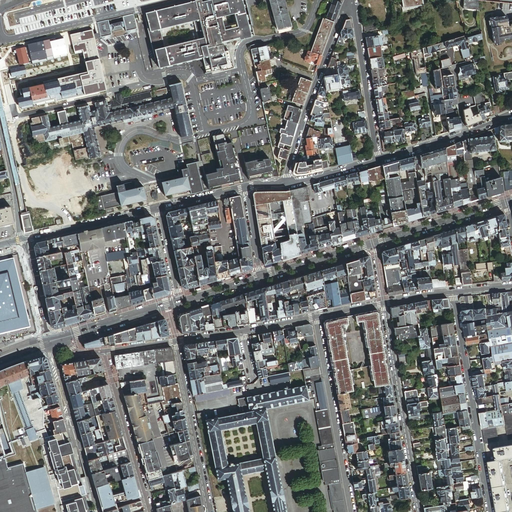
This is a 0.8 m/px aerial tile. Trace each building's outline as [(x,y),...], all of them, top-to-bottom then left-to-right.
[(223,49),(222,45),(221,45),(220,43),(237,39),(240,38),(240,37),(247,35),(248,35),(247,29),(249,28),(241,0),(214,0),(201,3),(201,0),(189,3),(144,14),(149,35),(154,59),(161,57),(164,67),(188,62),(188,63),(195,61),(194,60),(202,58),(202,59),(206,74),(221,70),(227,69),(223,53),(222,49),(223,49)] [(269,0),(277,29),(277,31),(291,28),(290,24),(283,0),(269,0)] [(327,16),(334,19),(340,3),(334,0),(332,5),(331,4),(327,16)] [(402,0),(403,8),(409,8),(409,9),(418,8),(417,6),(422,6),(421,0),(402,0)] [(478,1),(469,0),(463,0),(463,10),(479,11),(478,1)] [(137,29),(133,14),(122,17),(123,22),(109,25),(108,20),(97,23),(100,38),(101,38),(102,39),(103,40),(110,38),(110,37),(110,35),(111,35),(110,30),(112,30),(113,31),(122,29),(122,27),(124,27),(125,32),(127,31),(127,33),(129,34),(135,32),(136,31),(135,29),(137,29)] [(489,21),(490,25),(493,36),(492,36),(494,45),(496,44),(500,43),(502,43),(502,41),(510,39),(511,41),(511,40),(511,17),(506,19),(506,17),(497,19),(497,17),(489,19),(489,21)] [(321,56),(333,22),(322,18),(310,51),(310,52),(321,56)] [(345,20),(340,33),(341,36),(341,39),(352,37),(350,20),(345,20)] [(277,31),(277,29),(274,30),(276,35),(294,31),(292,23),(290,24),(291,28),(277,31)] [(237,41),(248,39),(251,38),(249,28),(247,29),(248,35),(247,35),(240,37),(240,38),(237,39),(237,41)] [(92,30),(70,35),(72,45),(69,45),(71,55),(82,53),(85,64),(88,63),(89,68),(86,69),(87,72),(87,74),(68,78),(67,77),(57,79),(58,81),(43,84),(25,88),(25,90),(20,92),(21,98),(19,98),(21,110),(26,109),(26,106),(41,103),(42,105),(48,104),(47,101),(61,98),(62,100),(74,98),(73,95),(79,94),(80,96),(84,95),(84,93),(91,91),(92,94),(99,92),(98,89),(105,88),(94,39),(98,39),(96,34),(93,34),(92,30)] [(481,32),(466,36),(467,44),(468,44),(469,44),(472,43),(472,42),(482,39),(481,32)] [(164,67),(161,57),(154,59),(149,35),(148,35),(153,59),(151,59),(153,71),(188,63),(188,62),(164,67)] [(467,44),(466,36),(444,42),(446,49),(458,45),(460,46),(461,49),(468,48),(467,44)] [(378,37),(366,38),(367,48),(379,47),(380,47),(379,41),(378,37)] [(25,47),(15,50),(19,65),(31,62),(32,64),(68,56),(64,39),(57,40),(50,42),(49,40),(46,41),(47,46),(44,46),(43,41),(37,43),(37,45),(33,46),(32,44),(27,45),(28,47),(25,48),(25,47)] [(446,49),(444,42),(438,44),(439,51),(446,49)] [(439,51),(438,44),(426,48),(427,54),(431,53),(439,51)] [(265,45),(255,46),(256,50),(257,50),(260,62),(268,60),(265,45)] [(379,47),(367,48),(369,59),(381,57),(380,50),(379,47)] [(466,62),(470,61),(468,48),(461,49),(460,50),(462,58),(465,58),(466,62)] [(423,55),(422,49),(411,52),(412,59),(414,59),(416,74),(422,73),(422,68),(419,68),(418,58),(423,57),(423,55)] [(335,57),(334,50),(328,68),(337,66),(336,62),(335,57)] [(232,69),(228,51),(223,53),(227,69),(221,70),(221,72),(232,69)] [(318,64),(321,56),(310,52),(308,51),(306,55),(304,61),(309,62),(310,60),(314,61),(314,62),(318,64)] [(345,56),(345,53),(343,51),(340,52),(339,53),(339,56),(335,57),(336,62),(339,62),(347,61),(346,56),(345,56)] [(381,61),(381,57),(369,59),(370,70),(383,68),(382,60),(381,61)] [(451,66),(449,59),(440,61),(441,69),(451,66)] [(254,63),(256,72),(265,70),(266,75),(271,74),(270,69),(268,60),(260,62),(254,63)] [(457,74),(457,76),(462,75),(462,77),(463,77),(468,76),(475,74),(475,73),(472,64),(458,68),(459,69),(459,71),(459,72),(458,73),(457,74)] [(339,66),(337,66),(338,76),(338,77),(347,76),(346,65),(339,66)] [(24,66),(10,69),(11,77),(26,74),(24,66)] [(384,73),(383,68),(370,70),(372,80),(383,78),(385,78),(384,76),(383,76),(382,73),(384,73)] [(266,75),(265,70),(256,72),(257,80),(258,85),(262,85),(261,82),(266,81),(264,75),(266,75)] [(448,87),(454,86),(452,75),(451,74),(450,73),(449,72),(449,71),(442,73),(442,76),(444,87),(448,87)] [(439,77),(439,73),(433,75),(435,89),(437,88),(441,88),(439,77)] [(494,85),(494,86),(495,91),(496,92),(500,91),(501,90),(501,89),(507,88),(506,83),(507,82),(507,80),(506,79),(504,79),(503,75),(493,77),(493,81),(494,85)] [(340,87),(338,77),(338,76),(332,77),(324,78),(325,88),(325,90),(331,90),(335,89),(340,88),(340,87)] [(349,86),(347,76),(338,77),(340,87),(343,87),(349,86)] [(307,93),(312,81),(300,77),(297,84),(295,89),(307,93)] [(384,86),(383,78),(372,80),(373,87),(380,86),(384,86)] [(180,84),(169,87),(171,96),(174,108),(175,114),(177,122),(180,137),(192,135),(182,93),(180,84)] [(381,92),(380,86),(373,87),(375,100),(382,99),(381,92)] [(443,100),(456,98),(454,86),(448,87),(449,94),(448,94),(448,95),(442,96),(443,100)] [(325,94),(326,94),(326,93),(325,90),(325,88),(323,88),(320,87),(318,94),(325,96),(325,94)] [(111,104),(107,105),(109,113),(169,99),(168,97),(169,97),(167,88),(122,99),(122,98),(121,98),(116,99),(116,101),(110,102),(111,104)] [(307,94),(307,93),(295,89),(293,96),(291,101),(291,102),(303,105),(307,94)] [(414,96),(413,90),(401,92),(402,100),(406,99),(407,98),(414,96)] [(359,91),(347,93),(343,94),(343,96),(344,101),(360,98),(359,91)] [(271,100),(270,93),(261,95),(262,102),(271,100)] [(484,104),(482,93),(472,94),(475,106),(477,105),(477,106),(478,105),(483,104),(484,104)] [(324,103),(327,103),(327,99),(324,98),(325,96),(318,94),(316,100),(324,103)] [(89,111),(93,128),(97,127),(99,126),(123,120),(131,119),(131,118),(143,116),(151,114),(174,108),(171,96),(169,97),(168,97),(169,99),(109,113),(107,105),(106,101),(95,103),(96,110),(93,111),(89,111)] [(382,99),(375,100),(377,113),(384,112),(384,108),(385,108),(385,107),(385,105),(384,104),(383,104),(382,99)] [(324,103),(316,100),(314,105),(323,108),(323,107),(324,103)] [(444,110),(444,106),(443,100),(431,102),(430,102),(431,106),(433,105),(434,114),(445,113),(444,110)] [(408,104),(409,112),(420,109),(418,102),(413,103),(408,104)] [(498,104),(497,105),(498,114),(507,110),(504,103),(499,105),(498,104)] [(93,128),(89,111),(88,105),(77,108),(78,110),(80,120),(83,133),(86,148),(89,159),(100,157),(99,152),(95,133),(93,128)] [(323,108),(314,105),(310,115),(312,116),(322,114),(322,112),(323,108)] [(478,111),(479,115),(480,115),(483,114),(489,113),(490,112),(489,107),(485,107),(485,105),(484,105),(482,105),(482,106),(482,107),(482,108),(478,109),(478,111)] [(287,106),(283,120),(286,120),(297,124),(301,110),(287,106)] [(469,108),(463,110),(464,121),(466,126),(481,121),(479,115),(478,111),(471,113),(469,108)] [(68,112),(71,122),(80,120),(78,110),(68,112)] [(56,113),(59,125),(68,123),(65,113),(65,111),(56,113)] [(385,112),(384,112),(377,113),(378,122),(388,120),(387,115),(387,112),(385,112)] [(131,119),(123,120),(123,123),(125,123),(151,117),(152,116),(151,114),(143,116),(144,118),(143,117),(142,119),(133,121),(131,120),(131,121),(131,119),(131,118),(131,119)] [(322,118),(323,114),(322,114),(312,116),(311,121),(316,122),(321,123),(322,122),(322,118)] [(83,133),(80,120),(71,122),(68,123),(59,125),(50,127),(47,115),(40,117),(45,141),(58,138),(62,138),(67,136),(83,133)] [(45,141),(40,117),(31,119),(32,123),(30,123),(34,140),(36,139),(37,144),(45,141)] [(420,128),(430,126),(429,117),(425,118),(425,120),(424,120),(423,119),(422,119),(421,120),(419,121),(420,128)] [(448,132),(460,128),(459,117),(453,118),(453,119),(448,120),(446,120),(447,126),(448,132)] [(280,131),(279,133),(281,133),(293,137),(297,124),(286,120),(283,130),(280,129),(280,131)] [(389,123),(388,120),(378,122),(380,130),(383,129),(390,128),(389,127),(389,123)] [(367,131),(366,121),(359,122),(353,123),(352,123),(352,124),(354,133),(367,131)] [(415,130),(414,123),(412,124),(412,123),(411,123),(410,123),(409,123),(409,124),(408,124),(407,122),(403,123),(404,126),(404,130),(404,132),(415,130)] [(511,124),(506,125),(505,125),(498,127),(498,133),(497,134),(498,142),(500,143),(504,142),(505,141),(511,140),(511,124)] [(313,129),(309,128),(306,139),(311,138),(317,137),(319,137),(321,132),(313,130),(313,129)] [(391,128),(383,130),(384,132),(383,133),(381,133),(381,137),(383,137),(384,137),(384,134),(385,132),(392,131),(391,128)] [(392,131),(394,142),(398,141),(398,142),(404,141),(403,134),(402,130),(399,130),(397,131),(392,131)] [(394,142),(392,131),(385,132),(384,134),(384,137),(383,137),(384,143),(394,142)] [(69,144),(71,144),(73,151),(86,148),(83,133),(67,136),(69,144)] [(290,146),(293,137),(281,133),(280,137),(280,138),(277,148),(282,149),(289,151),(289,150),(283,149),(284,145),(290,146)] [(226,144),(224,134),(197,140),(198,148),(199,148),(202,161),(208,190),(230,185),(229,181),(236,179),(237,184),(242,182),(234,147),(232,148),(230,143),(226,144)] [(479,135),(467,140),(469,149),(469,154),(470,154),(495,150),(493,135),(486,135),(486,136),(480,137),(479,135)] [(332,147),(331,138),(327,138),(326,138),(325,138),(324,138),(324,139),(320,140),(321,149),(332,147)] [(463,151),(462,142),(454,145),(455,155),(463,154),(463,151)] [(455,155),(454,145),(444,148),(445,156),(455,155)] [(352,161),(351,153),(350,147),(335,149),(338,165),(352,161)] [(73,151),(75,161),(85,158),(85,160),(89,159),(86,148),(73,151)] [(445,156),(444,148),(428,154),(420,156),(419,156),(422,169),(446,161),(445,156)] [(286,160),(289,151),(282,149),(281,151),(280,151),(278,157),(278,158),(278,159),(278,160),(280,160),(282,160),(282,159),(286,160)] [(465,151),(463,151),(463,154),(464,161),(471,161),(470,154),(469,154),(469,149),(466,150),(465,151)] [(422,169),(419,156),(413,157),(414,165),(418,164),(418,166),(418,167),(418,168),(418,169),(414,169),(415,176),(418,176),(420,176),(422,175),(422,169)] [(414,165),(413,157),(406,159),(403,160),(397,161),(399,170),(399,171),(406,169),(407,169),(414,167),(414,165)] [(268,158),(246,162),(249,181),(254,180),(253,178),(257,177),(258,179),(260,178),(279,177),(276,164),(268,158)] [(305,174),(322,170),(321,162),(320,159),(317,160),(312,161),(313,164),(305,165),(305,162),(295,163),(293,172),(293,173),(293,174),(294,175),(295,175),(305,174)] [(208,190),(202,161),(186,165),(187,168),(178,170),(179,175),(182,174),(183,177),(187,176),(190,190),(191,194),(208,190)] [(399,170),(397,161),(382,165),(382,166),(383,173),(399,170)] [(459,186),(457,171),(456,161),(446,162),(448,173),(448,179),(450,191),(450,192),(458,190),(460,190),(460,189),(459,186)] [(466,173),(474,171),(473,169),(472,169),(471,161),(464,161),(465,169),(466,172),(466,173)] [(499,175),(498,164),(482,168),(482,170),(483,177),(484,181),(493,179),(492,176),(499,175)] [(383,173),(382,166),(367,170),(369,181),(369,182),(385,179),(383,173)] [(416,181),(415,176),(414,169),(414,168),(414,167),(407,169),(409,181),(401,183),(402,192),(417,189),(417,186),(416,181)] [(369,181),(367,170),(359,172),(360,180),(360,182),(369,181)] [(401,183),(400,176),(399,171),(399,170),(383,173),(385,179),(386,187),(387,194),(402,192),(401,183)] [(480,177),(483,177),(482,170),(474,171),(475,178),(477,178),(480,177)] [(511,189),(511,170),(503,172),(504,191),(511,189)] [(474,171),(466,173),(466,174),(467,182),(467,185),(470,184),(475,184),(475,182),(475,178),(474,171)] [(360,180),(359,172),(345,176),(346,183),(354,181),(360,180)] [(190,190),(187,176),(183,177),(179,178),(174,179),(163,182),(161,182),(164,196),(190,190)] [(346,183),(345,176),(333,179),(333,180),(334,188),(346,185),(346,183)] [(451,194),(450,192),(450,191),(448,179),(443,180),(443,177),(432,178),(432,183),(433,190),(437,212),(442,211),(452,207),(451,194)] [(483,198),(486,197),(484,181),(483,177),(480,177),(481,188),(478,189),(476,189),(478,200),(483,198)] [(492,195),(501,192),(500,178),(493,179),(484,181),(486,197),(492,195)] [(334,188),(333,180),(314,185),(316,194),(322,192),(322,191),(334,188)] [(133,189),(132,182),(116,186),(117,192),(133,189)] [(427,215),(428,215),(427,206),(425,206),(423,192),(421,192),(421,191),(425,190),(424,185),(417,186),(417,189),(420,203),(422,217),(427,215)] [(146,200),(143,186),(133,189),(117,192),(121,206),(146,200)] [(306,187),(289,191),(296,227),(313,224),(306,187)] [(384,195),(387,194),(386,187),(378,188),(377,190),(378,196),(381,196),(384,195)] [(470,189),(468,190),(470,202),(474,201),(478,200),(476,189),(476,188),(476,187),(470,189)] [(463,189),(460,189),(460,190),(460,193),(460,195),(462,205),(466,203),(470,202),(468,190),(468,188),(463,189)] [(417,189),(402,192),(404,201),(410,200),(412,209),(413,219),(415,219),(416,219),(415,208),(416,208),(416,204),(420,203),(417,189)] [(426,192),(428,202),(430,202),(430,205),(429,205),(430,214),(435,213),(437,212),(433,190),(430,191),(426,192)] [(291,200),(289,191),(287,192),(271,192),(273,203),(278,202),(283,201),(291,200)] [(106,211),(107,214),(115,212),(113,207),(121,206),(117,192),(101,196),(104,210),(106,209),(106,211)] [(253,196),(255,206),(268,203),(267,192),(256,193),(254,193),(253,196)] [(404,201),(402,192),(387,194),(388,200),(390,209),(391,214),(391,217),(393,226),(399,224),(407,221),(405,210),(404,201)] [(458,206),(462,205),(460,195),(457,196),(456,195),(457,194),(457,192),(453,193),(453,194),(451,194),(452,207),(458,206)] [(0,203),(11,201),(11,194),(0,195),(0,203)] [(104,210),(101,196),(96,197),(99,211),(104,210)] [(240,196),(229,198),(230,204),(230,208),(232,219),(244,218),(240,196)] [(300,254),(296,227),(291,200),(283,201),(283,205),(285,213),(287,229),(289,240),(279,243),(280,248),(281,251),(280,251),(282,260),(287,258),(300,254)] [(218,212),(217,201),(204,204),(206,214),(218,212)] [(262,248),(275,244),(273,231),(273,230),(271,220),(270,215),(268,203),(255,206),(262,248)] [(0,209),(0,226),(14,223),(10,207),(0,209)] [(189,215),(187,208),(177,210),(179,219),(184,217),(184,216),(186,215),(189,215)] [(410,209),(405,210),(407,221),(413,219),(412,209),(410,209)] [(30,214),(33,231),(57,225),(56,221),(38,225),(36,225),(35,222),(37,222),(35,210),(32,211),(27,212),(27,215),(30,214)] [(179,219),(177,210),(168,212),(166,215),(168,226),(177,224),(176,219),(179,219)] [(373,232),(376,231),(374,220),(374,218),(368,219),(368,217),(369,217),(369,214),(368,211),(367,211),(366,211),(365,212),(366,218),(369,233),(373,232)] [(380,230),(382,229),(381,220),(379,211),(377,211),(377,212),(377,218),(378,219),(374,220),(376,231),(380,230)] [(278,219),(273,230),(273,231),(276,231),(286,220),(285,213),(274,215),(271,215),(270,215),(271,220),(278,219)] [(25,215),(21,216),(25,233),(28,232),(29,231),(33,231),(30,214),(27,215),(25,215)] [(328,223),(326,214),(312,218),(313,224),(315,236),(330,232),(328,223)] [(500,216),(496,217),(498,226),(500,226),(500,228),(501,229),(507,228),(504,214),(500,216)] [(150,216),(139,219),(140,222),(140,224),(145,223),(145,225),(145,227),(155,225),(154,219),(150,216)] [(387,228),(393,226),(391,217),(389,218),(386,218),(385,217),(384,218),(383,218),(384,219),(381,220),(382,229),(387,228)] [(498,226),(496,217),(492,218),(487,220),(488,225),(486,226),(488,235),(493,233),(494,234),(498,234),(498,233),(498,231),(498,230),(498,228),(498,226)] [(238,235),(238,241),(247,240),(244,218),(232,219),(233,222),(235,236),(238,235)] [(362,235),(369,233),(366,218),(362,219),(363,226),(360,227),(360,228),(359,228),(357,220),(352,221),(353,222),(355,237),(362,235)] [(488,225),(487,220),(479,222),(473,224),(475,230),(477,229),(480,237),(480,238),(488,236),(488,235),(486,226),(488,225)] [(132,223),(132,221),(124,222),(126,233),(130,232),(131,233),(130,234),(131,237),(134,237),(134,232),(132,223)] [(207,223),(208,230),(221,228),(220,221),(209,223),(208,223),(207,223)] [(126,233),(124,222),(101,228),(104,241),(126,236),(125,233),(126,233)] [(141,231),(141,228),(140,226),(140,224),(140,222),(139,222),(135,223),(132,223),(134,232),(136,232),(141,231)] [(337,243),(342,241),(340,228),(335,229),(333,222),(328,223),(330,232),(332,244),(337,243)] [(347,240),(355,237),(353,222),(348,223),(347,223),(348,231),(346,232),(345,224),(344,224),(339,225),(340,228),(342,241),(347,240)] [(183,236),(180,224),(177,224),(168,226),(171,239),(183,236)] [(315,236),(313,224),(309,225),(309,226),(310,233),(311,233),(312,236),(309,236),(310,243),(309,244),(310,251),(313,250),(318,248),(315,236)] [(475,230),(473,224),(469,225),(465,227),(466,241),(469,242),(474,240),(475,239),(480,237),(477,229),(475,230)] [(157,233),(155,225),(145,227),(146,230),(147,235),(157,233)] [(303,227),(303,226),(296,227),(300,254),(306,252),(307,252),(306,245),(304,237),(302,238),(301,235),(302,235),(301,228),(303,227)] [(466,241),(465,227),(460,228),(455,230),(457,243),(459,242),(461,242),(461,236),(460,235),(462,235),(463,236),(463,242),(465,241),(466,241)] [(101,228),(77,233),(79,244),(80,249),(81,251),(88,250),(99,248),(98,247),(104,246),(104,241),(101,228)] [(508,237),(507,228),(501,229),(500,229),(500,230),(501,233),(498,233),(498,234),(499,238),(508,237)] [(275,244),(279,243),(289,240),(287,229),(276,231),(273,231),(275,244)] [(204,242),(210,241),(208,230),(198,232),(199,236),(196,236),(195,236),(194,236),(192,236),(190,236),(189,237),(191,247),(197,245),(197,244),(204,242)] [(325,246),(332,244),(330,232),(315,236),(318,248),(325,246)] [(447,239),(446,232),(442,233),(439,235),(441,248),(446,246),(448,246),(447,239)] [(77,233),(61,237),(63,245),(63,248),(79,244),(77,233)] [(160,246),(157,233),(147,235),(149,245),(149,248),(160,246)] [(185,235),(183,236),(171,239),(174,251),(183,249),(182,245),(184,245),(183,241),(181,241),(181,240),(185,239),(185,235)] [(441,248),(439,235),(435,236),(432,237),(433,246),(438,245),(438,248),(439,248),(441,248)] [(63,245),(61,237),(52,239),(53,244),(54,249),(59,248),(59,246),(63,245)] [(433,246),(432,237),(428,238),(425,239),(426,248),(427,253),(428,259),(428,260),(435,259),(435,257),(430,258),(430,253),(430,251),(434,250),(433,246)] [(510,247),(508,237),(499,238),(500,248),(502,248),(504,247),(510,247)] [(451,244),(450,239),(447,239),(448,246),(448,249),(447,249),(446,246),(441,248),(441,249),(441,250),(442,250),(442,251),(451,250),(451,244)] [(37,257),(46,255),(46,252),(44,251),(44,250),(49,249),(48,245),(47,240),(37,243),(35,247),(37,257)] [(236,241),(237,248),(239,247),(248,246),(247,240),(238,241),(236,241)] [(418,250),(417,241),(413,242),(410,243),(412,256),(413,259),(416,259),(416,256),(417,256),(419,255),(418,250)] [(459,264),(458,250),(457,247),(457,243),(451,244),(451,250),(452,250),(452,252),(452,256),(453,263),(453,265),(459,264)] [(281,260),(282,260),(280,251),(281,251),(280,248),(276,249),(275,244),(262,248),(262,253),(268,252),(270,251),(271,254),(273,263),(278,261),(281,260)] [(163,260),(160,246),(149,248),(148,248),(144,249),(145,254),(149,254),(154,253),(154,255),(153,255),(153,257),(150,257),(146,258),(146,260),(147,264),(150,263),(152,263),(163,260)] [(251,259),(248,246),(239,247),(240,250),(241,257),(244,257),(245,260),(251,259)] [(177,268),(195,264),(193,257),(191,258),(189,258),(189,260),(186,260),(185,260),(186,259),(187,259),(187,258),(186,257),(185,256),(184,255),(185,254),(187,254),(188,254),(192,253),(192,250),(191,247),(188,247),(183,249),(174,251),(177,268)] [(138,261),(137,251),(129,253),(128,248),(126,248),(126,250),(127,258),(128,264),(139,262),(138,261)] [(144,249),(144,248),(136,249),(137,251),(138,261),(141,261),(146,260),(146,258),(145,254),(144,249)] [(398,260),(396,248),(388,250),(383,252),(381,254),(383,267),(399,264),(398,262),(398,260)] [(472,284),(467,249),(458,250),(459,264),(460,266),(461,275),(461,278),(462,285),(472,284)] [(19,255),(21,255),(20,250),(15,251),(15,252),(0,256),(0,340),(31,333),(37,331),(28,295),(19,255)] [(124,259),(127,258),(126,250),(106,254),(107,261),(124,259)] [(216,280),(213,261),(212,257),(211,250),(206,251),(205,252),(208,269),(207,268),(207,267),(203,267),(203,268),(202,269),(202,270),(199,255),(198,255),(193,256),(193,257),(195,264),(196,269),(196,270),(196,273),(196,274),(198,285),(207,282),(216,280)] [(75,253),(74,251),(64,253),(65,256),(67,264),(72,263),(70,254),(75,253)] [(63,257),(61,252),(49,254),(46,255),(37,257),(40,270),(52,267),(50,260),(63,257)] [(268,252),(262,253),(264,265),(269,264),(273,263),(271,254),(268,255),(268,252)] [(443,264),(453,263),(452,256),(449,256),(449,254),(445,255),(445,253),(441,254),(443,264)] [(366,257),(364,258),(367,276),(372,276),(369,257),(368,256),(366,257)] [(239,257),(238,257),(238,258),(241,272),(246,271),(250,269),(252,267),(251,259),(245,260),(244,257),(241,257),(241,258),(240,258),(240,257),(239,257)] [(241,272),(238,258),(229,260),(228,259),(226,260),(228,276),(235,274),(241,272)] [(367,276),(364,258),(360,259),(358,259),(359,267),(362,267),(364,266),(365,274),(366,277),(367,276)] [(359,267),(358,259),(349,262),(345,264),(346,271),(352,269),(359,267)] [(166,275),(163,260),(152,263),(155,277),(166,275)] [(223,278),(228,276),(226,260),(223,260),(221,260),(222,264),(221,266),(220,266),(218,265),(218,261),(213,261),(216,280),(223,278)] [(139,262),(128,264),(130,274),(131,277),(130,278),(132,288),(131,292),(137,291),(135,276),(136,276),(135,276),(137,275),(136,270),(140,270),(139,262)] [(507,268),(504,269),(505,274),(501,274),(501,276),(501,279),(501,281),(511,280),(511,262),(507,264),(507,268)] [(69,273),(67,264),(61,265),(61,268),(62,270),(63,275),(63,279),(70,278),(69,276),(69,273)] [(185,289),(198,285),(196,274),(190,276),(190,274),(190,273),(189,272),(188,271),(196,269),(195,264),(177,268),(181,287),(185,289)] [(346,271),(345,264),(338,266),(334,267),(336,277),(342,275),(346,274),(346,271)] [(402,283),(401,280),(400,271),(399,267),(399,264),(383,267),(387,288),(402,285),(402,283)] [(54,267),(52,267),(40,270),(42,283),(57,280),(56,276),(54,268),(54,267)] [(336,277),(334,267),(327,269),(321,271),(322,281),(327,280),(329,279),(330,280),(332,280),(333,278),(336,277)] [(361,275),(359,267),(352,269),(353,274),(356,274),(356,276),(360,280),(362,293),(363,300),(364,300),(361,279),(361,278),(361,275)] [(352,269),(346,271),(346,274),(348,283),(348,288),(349,290),(349,293),(350,303),(363,301),(363,300),(362,293),(361,293),(358,293),(353,275),(353,274),(352,269)] [(322,281),(321,271),(315,272),(306,275),(302,277),(305,291),(313,288),(323,285),(322,281)] [(150,278),(149,274),(143,275),(141,275),(142,285),(145,285),(150,284),(150,282),(150,278)] [(355,274),(353,275),(358,293),(361,293),(359,281),(356,276),(355,274)] [(126,278),(125,275),(110,278),(111,283),(112,285),(126,282),(126,278)] [(140,303),(145,301),(143,290),(142,285),(141,275),(137,276),(137,275),(135,276),(136,276),(135,276),(137,291),(131,292),(128,292),(129,295),(131,306),(136,304),(138,303),(140,303)] [(154,286),(151,287),(153,299),(161,296),(168,294),(169,290),(166,275),(155,277),(156,283),(155,284),(156,285),(155,286),(154,285),(154,286)] [(372,276),(367,276),(366,277),(364,277),(364,282),(362,282),(365,300),(376,298),(372,276)] [(305,291),(302,277),(294,279),(296,289),(297,291),(298,290),(300,290),(299,288),(301,287),(302,293),(305,292),(305,291)] [(430,277),(427,277),(418,278),(416,279),(416,281),(418,290),(431,288),(430,277)] [(70,280),(70,278),(63,279),(57,280),(42,283),(45,297),(58,294),(57,291),(56,283),(58,282),(59,285),(61,286),(71,284),(70,280)] [(73,291),(73,292),(79,290),(77,279),(77,278),(70,280),(71,284),(72,287),(73,291)] [(296,289),(294,279),(293,279),(290,280),(288,281),(289,291),(295,289),(296,289)] [(433,288),(446,287),(445,282),(445,279),(438,280),(432,280),(433,288)] [(289,291),(288,281),(283,282),(280,283),(282,293),(285,292),(289,291)] [(408,283),(410,291),(418,290),(416,281),(413,282),(411,282),(408,283)] [(113,295),(114,298),(129,295),(128,292),(126,282),(112,285),(113,295)] [(111,283),(104,284),(106,297),(113,295),(112,285),(111,283)] [(326,308),(340,305),(339,295),(338,292),(337,283),(333,284),(328,285),(323,286),(326,308)] [(153,299),(151,287),(150,284),(145,285),(146,289),(143,290),(145,301),(150,300),(153,299)] [(91,300),(103,297),(100,285),(88,287),(91,300)] [(275,293),(274,285),(272,286),(268,287),(264,288),(265,296),(270,295),(272,294),(273,294),(275,293)] [(308,312),(326,308),(323,286),(323,285),(313,288),(313,292),(305,294),(307,301),(308,312)] [(402,285),(387,288),(388,296),(404,293),(402,285)] [(91,300),(88,287),(88,286),(86,287),(81,288),(85,305),(92,304),(91,300)] [(265,296),(264,288),(254,291),(244,294),(245,301),(251,300),(258,298),(261,321),(269,320),(268,313),(267,309),(266,304),(265,296)] [(75,305),(76,308),(83,306),(80,290),(79,290),(73,292),(74,295),(75,301),(75,305)] [(63,293),(58,294),(45,297),(48,310),(58,308),(58,306),(60,306),(58,299),(64,298),(63,293)] [(340,305),(350,303),(349,293),(339,295),(340,305)] [(501,294),(503,306),(503,307),(504,307),(506,306),(506,309),(504,309),(503,310),(503,313),(508,313),(511,312),(510,306),(509,301),(508,293),(501,294)] [(245,301),(244,294),(238,296),(224,300),(220,302),(222,314),(225,313),(224,309),(227,308),(230,307),(242,303),(242,304),(240,305),(240,307),(240,308),(246,307),(245,301)] [(500,307),(503,306),(501,294),(493,294),(494,304),(499,304),(498,307),(500,307)] [(113,295),(106,297),(109,312),(113,311),(116,310),(114,298),(113,295)] [(124,308),(131,306),(129,295),(114,298),(116,310),(124,308)] [(100,315),(106,313),(103,297),(91,300),(92,304),(95,317),(100,315)] [(473,305),(472,297),(465,297),(466,302),(461,303),(461,306),(473,305)] [(258,298),(251,300),(254,323),(261,321),(258,298)] [(293,315),(300,313),(299,303),(298,298),(291,300),(291,302),(291,304),(293,315)] [(448,299),(431,301),(432,310),(433,310),(437,309),(449,308),(448,299)] [(251,300),(245,301),(246,307),(246,310),(249,323),(254,323),(251,300)] [(279,318),(285,316),(283,301),(283,300),(277,300),(278,302),(278,307),(279,310),(277,310),(276,310),(277,318),(279,318)] [(285,316),(293,315),(291,304),(286,305),(286,303),(287,303),(287,301),(283,301),(285,316)] [(300,313),(308,312),(307,301),(303,302),(299,303),(300,313)] [(415,310),(427,307),(426,301),(414,304),(415,310)] [(222,314),(220,302),(215,303),(210,304),(212,314),(212,316),(222,314)] [(95,317),(92,304),(85,305),(86,309),(84,310),(83,306),(76,308),(79,321),(88,319),(95,317)] [(416,320),(415,310),(414,304),(402,306),(403,313),(403,315),(405,326),(414,324),(417,324),(416,320)] [(72,323),(79,321),(76,308),(75,305),(72,305),(73,308),(67,310),(66,307),(61,308),(62,309),(63,314),(65,326),(72,323)] [(403,313),(402,306),(390,308),(392,317),(398,316),(400,316),(400,313),(403,313)] [(200,331),(204,330),(203,323),(203,318),(202,316),(201,307),(195,309),(189,311),(189,314),(191,326),(194,325),(194,322),(195,320),(198,319),(199,320),(200,323),(199,325),(199,326),(200,331)] [(59,308),(58,308),(48,310),(51,326),(54,328),(56,329),(65,326),(63,314),(61,315),(59,309),(59,308)] [(487,318),(487,316),(487,311),(486,309),(474,310),(476,320),(486,319),(487,318)] [(247,324),(249,323),(246,310),(243,310),(243,313),(238,314),(237,311),(234,311),(234,313),(236,325),(247,324)] [(269,320),(277,318),(276,310),(273,311),(273,312),(268,313),(269,320)] [(476,320),(474,310),(467,311),(462,312),(464,322),(476,320)] [(191,326),(189,311),(183,313),(180,314),(178,318),(179,327),(180,327),(187,325),(188,333),(192,332),(192,330),(191,326)] [(373,380),(374,387),(378,386),(382,386),(383,385),(390,384),(387,365),(385,366),(384,363),(384,362),(384,359),(384,358),(382,359),(381,356),(385,356),(384,347),(383,347),(382,344),(382,341),(383,341),(382,332),(378,333),(378,331),(379,330),(378,326),(378,325),(378,323),(380,323),(378,312),(376,311),(355,315),(356,322),(362,321),(363,329),(365,329),(365,331),(368,331),(368,332),(365,333),(364,333),(366,348),(368,347),(369,354),(370,358),(370,361),(372,361),(373,362),(370,363),(371,366),(369,366),(372,381),(373,380)] [(224,327),(236,325),(234,313),(233,314),(228,314),(222,315),(222,318),(224,327)] [(510,328),(508,313),(503,313),(498,314),(487,316),(487,318),(488,320),(488,321),(488,327),(489,330),(489,332),(496,330),(510,328)] [(353,392),(351,385),(353,384),(350,370),(349,370),(348,367),(346,368),(345,366),(348,365),(347,362),(347,359),(345,352),(347,351),(344,337),(343,338),(340,338),(340,336),(342,336),(342,334),(344,333),(342,325),(348,324),(347,317),(326,321),(324,323),(326,333),(328,333),(328,335),(328,336),(329,339),(329,340),(330,340),(331,342),(327,343),(329,352),(330,351),(331,354),(331,357),(330,357),(332,366),(335,365),(335,367),(334,368),(334,369),(335,372),(335,373),(336,375),(333,376),(335,384),(336,390),(337,395),(348,393),(353,392)] [(214,329),(224,327),(222,318),(213,320),(213,323),(214,329)] [(161,320),(157,321),(160,337),(168,336),(168,335),(166,321),(163,319),(161,320)] [(160,337),(157,321),(154,322),(149,323),(152,338),(160,337)] [(204,330),(214,329),(213,323),(208,324),(207,322),(206,322),(203,323),(204,330)] [(152,338),(149,323),(146,324),(138,327),(134,328),(137,340),(152,338)] [(477,332),(476,323),(465,325),(466,334),(477,332)] [(309,324),(295,327),(295,331),(296,334),(298,334),(299,334),(301,334),(301,336),(303,337),(304,336),(306,336),(313,335),(311,326),(309,324)] [(397,327),(394,328),(395,334),(396,340),(416,337),(414,324),(405,326),(399,327),(397,327)] [(454,335),(452,324),(440,326),(442,337),(454,335)] [(511,327),(510,328),(496,330),(497,339),(490,340),(491,342),(492,346),(492,348),(511,343),(511,328),(511,329),(511,327)] [(137,340),(134,328),(131,329),(127,330),(129,341),(137,340)] [(426,328),(422,329),(419,330),(420,336),(418,336),(420,349),(430,348),(426,328)] [(129,341),(127,330),(123,331),(120,332),(122,343),(129,341)] [(283,337),(282,330),(272,332),(274,341),(280,340),(281,345),(284,344),(283,340),(283,337)] [(497,339),(496,330),(489,332),(489,334),(490,340),(497,339)] [(296,334),(295,331),(288,332),(288,334),(289,337),(286,338),(286,339),(286,340),(287,340),(288,340),(289,343),(297,341),(297,340),(296,334)] [(122,343),(120,332),(116,333),(113,335),(114,344),(115,344),(122,343)] [(271,342),(270,332),(261,334),(263,342),(263,343),(267,343),(271,342)] [(31,334),(31,333),(0,340),(0,344),(31,335),(31,334)] [(489,334),(479,336),(480,344),(481,344),(491,342),(490,340),(489,334)] [(315,346),(313,335),(306,336),(308,348),(309,347),(315,346)] [(456,345),(454,335),(442,337),(443,344),(438,345),(439,348),(448,346),(456,345)] [(478,336),(467,338),(468,346),(480,344),(479,336),(478,336)] [(237,338),(226,340),(227,349),(228,356),(230,355),(240,354),(237,338)] [(100,346),(99,339),(96,340),(92,341),(93,347),(100,346)] [(227,349),(226,340),(215,341),(216,349),(222,348),(222,350),(227,349)] [(216,349),(215,341),(207,342),(208,350),(210,350),(210,351),(211,351),(212,351),(212,349),(213,349),(216,349)] [(208,350),(207,342),(195,344),(196,352),(196,354),(197,355),(208,353),(208,350)] [(263,343),(263,342),(259,343),(261,351),(268,349),(267,343),(263,343)] [(492,346),(491,342),(481,344),(483,355),(491,354),(489,347),(492,346)] [(253,352),(260,351),(261,351),(259,343),(251,345),(253,352)] [(511,343),(492,348),(493,355),(494,358),(494,362),(495,364),(504,362),(511,361),(511,360),(511,359),(511,343)] [(196,352),(195,344),(185,346),(183,348),(186,359),(192,358),(194,357),(194,354),(195,354),(194,352),(196,352)] [(458,356),(456,345),(448,346),(450,358),(458,356)] [(317,356),(315,346),(309,347),(309,351),(311,357),(317,356)] [(439,348),(433,349),(435,360),(447,358),(450,358),(448,346),(439,348)] [(165,362),(168,376),(173,375),(176,374),(171,348),(115,356),(117,368),(160,362),(165,362)] [(255,362),(262,360),(261,355),(260,351),(253,352),(255,362)] [(405,352),(398,353),(400,366),(407,365),(406,362),(406,356),(405,352)] [(242,362),(240,354),(230,355),(232,361),(233,365),(233,367),(239,366),(238,363),(242,362)] [(232,361),(230,355),(228,356),(222,357),(223,367),(227,366),(227,362),(232,361)] [(319,366),(317,356),(311,357),(308,358),(308,359),(310,368),(319,366)] [(459,365),(458,356),(450,358),(447,358),(447,362),(448,365),(448,367),(459,365)] [(34,359),(27,361),(30,374),(34,373),(33,370),(34,370),(35,370),(36,370),(38,370),(38,371),(38,372),(49,369),(46,359),(43,357),(36,358),(34,359)] [(218,364),(217,357),(209,358),(209,362),(210,366),(213,365),(218,364)] [(94,359),(87,361),(89,369),(90,368),(92,368),(94,374),(104,371),(102,365),(100,358),(94,359)] [(447,358),(435,360),(435,364),(436,369),(441,368),(441,366),(441,363),(442,363),(447,363),(447,362),(447,358)] [(491,358),(489,358),(484,359),(486,370),(492,369),(493,369),(493,366),(492,362),(491,358)] [(256,369),(265,367),(267,366),(266,362),(266,359),(265,359),(262,360),(255,362),(256,369)] [(0,387),(30,374),(27,361),(17,365),(7,368),(0,371),(0,387)] [(89,369),(87,361),(79,362),(73,363),(76,373),(77,375),(87,374),(90,373),(89,369)] [(206,362),(206,361),(201,362),(201,363),(196,364),(196,362),(193,362),(187,363),(188,370),(203,367),(206,366),(206,362)] [(432,364),(431,361),(422,362),(424,375),(433,373),(432,364)] [(76,373),(73,363),(61,365),(63,370),(64,377),(71,375),(72,374),(74,374),(76,373)] [(215,375),(213,365),(210,366),(206,366),(203,367),(204,370),(206,370),(206,371),(212,371),(213,371),(214,375),(215,375)] [(461,375),(459,365),(448,367),(447,367),(447,371),(448,377),(450,377),(455,376),(461,375)] [(310,368),(303,369),(304,377),(315,375),(313,368),(318,366),(320,374),(319,366),(310,368)] [(358,390),(374,387),(373,380),(372,381),(369,366),(350,370),(353,384),(351,385),(353,392),(358,391),(358,390)] [(267,375),(265,368),(265,367),(256,369),(258,378),(267,377),(267,375)] [(52,379),(49,369),(38,372),(39,375),(35,377),(37,384),(52,379)] [(511,370),(506,372),(502,373),(503,378),(505,378),(505,382),(503,382),(504,384),(507,383),(511,382),(511,370)] [(34,373),(30,374),(32,385),(34,384),(37,384),(35,377),(39,375),(38,372),(34,373)] [(198,372),(189,373),(190,380),(201,378),(201,376),(200,374),(198,374),(199,373),(198,372)] [(289,380),(288,372),(276,375),(273,375),(270,376),(269,376),(271,384),(289,380)] [(32,385),(30,374),(0,387),(0,416),(1,423),(8,421),(8,424),(9,426),(13,438),(17,450),(29,446),(23,429),(15,404),(32,400),(31,394),(30,391),(28,386),(32,385)] [(222,385),(220,374),(215,375),(214,375),(204,377),(202,377),(205,393),(217,391),(223,390),(222,385)] [(71,375),(64,377),(66,383),(72,381),(72,379),(71,375)] [(168,376),(162,377),(166,396),(167,401),(167,404),(171,404),(182,402),(178,384),(175,384),(173,375),(168,376)] [(435,384),(434,375),(427,377),(429,388),(436,387),(435,384)] [(483,375),(474,377),(476,389),(486,387),(484,377),(484,375),(483,375)] [(85,377),(84,377),(78,379),(76,380),(75,380),(72,381),(66,383),(70,396),(87,391),(86,387),(81,389),(80,385),(81,385),(81,383),(80,383),(79,384),(79,381),(81,381),(81,382),(82,382),(86,381),(85,377)] [(166,396),(162,377),(156,377),(160,397),(166,396)] [(201,378),(190,380),(193,396),(205,393),(202,377),(201,378)] [(52,381),(52,379),(37,384),(34,384),(36,390),(39,389),(40,392),(36,393),(38,398),(39,398),(40,397),(45,396),(56,393),(52,381)] [(146,392),(144,379),(130,381),(131,390),(132,395),(138,394),(146,392)] [(86,387),(87,391),(88,390),(101,386),(100,382),(86,387)] [(326,409),(321,383),(316,384),(321,410),(326,409)] [(111,397),(108,384),(101,386),(88,390),(90,396),(91,398),(92,403),(95,402),(94,400),(94,399),(93,397),(92,395),(97,393),(99,392),(101,398),(102,400),(111,397)] [(383,392),(384,393),(385,397),(392,396),(390,384),(383,385),(384,390),(383,390),(383,391),(383,392)] [(464,394),(463,385),(456,386),(451,387),(439,389),(439,394),(440,398),(457,395),(464,394)] [(220,430),(255,423),(255,424),(262,458),(274,456),(265,409),(309,400),(306,387),(306,386),(238,399),(241,413),(205,420),(208,432),(215,468),(227,465),(220,430)] [(436,387),(429,388),(427,388),(429,398),(437,397),(438,397),(437,394),(436,390),(436,387)] [(486,387),(476,389),(477,397),(487,396),(487,394),(487,393),(485,394),(485,391),(486,391),(486,390),(486,387)] [(217,391),(218,397),(230,395),(229,389),(227,389),(223,390),(217,391)] [(87,391),(70,396),(71,402),(73,409),(83,406),(83,404),(81,401),(81,399),(89,396),(90,396),(88,390),(87,391)] [(419,402),(417,390),(404,392),(406,405),(419,402)] [(205,394),(206,399),(218,397),(217,391),(205,394)] [(58,402),(56,393),(45,396),(48,405),(58,402)] [(350,408),(348,393),(337,395),(340,410),(348,409),(350,408)] [(140,402),(138,394),(132,395),(124,396),(126,405),(140,402)] [(466,403),(464,394),(457,395),(459,404),(466,403)] [(459,404),(457,395),(440,398),(440,399),(441,407),(442,411),(443,415),(452,413),(457,412),(460,412),(460,408),(459,404)] [(167,401),(166,396),(160,397),(147,399),(148,405),(162,402),(167,401)] [(394,405),(392,396),(385,397),(383,398),(384,407),(394,405)] [(496,403),(495,396),(487,397),(478,399),(479,406),(485,405),(496,403)] [(113,404),(111,397),(102,400),(100,401),(100,402),(102,402),(104,407),(113,404)] [(35,399),(32,400),(15,404),(23,429),(44,424),(35,399)] [(100,401),(95,402),(92,403),(93,407),(95,412),(96,416),(101,414),(103,414),(103,412),(103,411),(98,412),(96,405),(101,404),(100,402),(100,401)] [(140,402),(126,405),(132,425),(148,420),(146,415),(143,413),(140,402)] [(183,410),(182,402),(171,404),(172,406),(173,406),(176,406),(177,412),(183,410)] [(419,402),(406,405),(408,417),(415,416),(419,415),(419,411),(420,410),(420,407),(419,402)] [(83,406),(73,409),(77,422),(86,419),(90,418),(91,417),(90,413),(86,415),(85,411),(84,410),(85,410),(89,408),(88,404),(85,405),(83,406)] [(115,410),(113,404),(104,407),(105,412),(103,412),(103,414),(115,410)] [(511,404),(506,406),(502,406),(502,410),(503,416),(511,414),(511,404)] [(395,415),(394,405),(384,407),(383,407),(384,411),(384,414),(385,416),(395,415)] [(63,419),(60,407),(50,410),(51,414),(51,415),(53,421),(63,419)] [(348,409),(340,410),(342,424),(350,422),(350,419),(350,418),(348,409)] [(370,409),(361,410),(363,420),(367,419),(371,419),(370,414),(370,409)] [(122,436),(115,410),(103,414),(101,414),(104,424),(104,423),(105,425),(106,426),(108,425),(110,431),(106,432),(109,440),(113,439),(114,439),(116,438),(117,438),(122,436)] [(185,418),(183,410),(177,412),(175,413),(176,415),(174,415),(173,416),(174,418),(172,418),(173,420),(170,420),(171,422),(185,418)] [(316,419),(328,417),(326,410),(315,412),(316,419)] [(502,410),(497,411),(488,412),(489,420),(481,421),(483,430),(496,427),(505,426),(505,425),(503,416),(502,410)] [(467,411),(460,412),(457,412),(457,414),(458,420),(468,418),(467,411)] [(439,412),(436,412),(432,413),(432,415),(433,420),(440,419),(439,412)] [(489,420),(488,412),(480,414),(481,421),(489,420)] [(511,414),(503,416),(505,425),(506,425),(509,440),(511,439),(511,422),(511,414)] [(396,422),(395,415),(385,416),(384,416),(384,418),(385,421),(385,424),(396,422)] [(100,429),(96,416),(91,417),(90,418),(91,421),(93,426),(94,425),(95,430),(100,429)] [(333,444),(328,417),(316,419),(321,446),(333,444)] [(171,422),(166,423),(167,427),(174,425),(174,428),(168,430),(169,434),(174,432),(177,432),(187,429),(185,418),(171,422)] [(470,425),(468,418),(458,420),(459,425),(459,427),(461,427),(470,425)] [(66,431),(63,419),(53,421),(52,422),(53,424),(54,429),(52,430),(54,435),(62,433),(66,431)] [(86,419),(77,422),(81,434),(90,432),(89,427),(87,422),(86,419)] [(441,425),(440,419),(433,420),(434,427),(441,425)] [(148,420),(132,425),(134,432),(150,428),(148,420)] [(350,422),(342,424),(345,436),(355,434),(353,422),(350,422)] [(398,432),(396,422),(385,424),(386,428),(387,434),(390,434),(398,432)] [(44,424),(23,429),(29,446),(29,448),(45,444),(44,438),(48,436),(44,424)] [(444,425),(441,425),(434,427),(435,435),(433,435),(434,440),(443,439),(446,438),(446,437),(445,435),(445,433),(445,430),(444,425)] [(7,440),(13,438),(9,426),(3,428),(5,433),(7,440)] [(368,427),(365,428),(366,438),(374,436),(372,426),(368,427)] [(496,427),(483,430),(485,444),(499,442),(496,427)] [(134,432),(137,443),(152,439),(153,439),(150,428),(134,432)] [(452,428),(447,429),(448,433),(448,436),(457,435),(456,428),(455,428),(452,428)] [(189,440),(187,429),(177,432),(179,442),(189,440)] [(93,435),(92,436),(91,431),(90,432),(81,434),(84,448),(95,445),(93,440),(95,440),(93,435)] [(399,440),(398,432),(390,434),(391,439),(391,441),(399,440)] [(0,455),(11,452),(7,440),(5,433),(0,435),(0,434),(0,455)] [(75,480),(76,479),(75,474),(74,468),(73,468),(66,443),(65,443),(62,433),(54,435),(49,436),(48,436),(44,438),(45,444),(29,448),(31,455),(0,466),(0,511),(85,511),(81,495),(76,497),(73,488),(75,480)] [(355,434),(345,436),(346,445),(357,443),(355,434)] [(457,435),(448,436),(449,440),(449,442),(449,444),(457,443),(458,443),(457,435)] [(378,436),(374,436),(366,438),(367,440),(369,440),(370,444),(374,444),(377,443),(379,443),(378,436)] [(11,452),(17,450),(13,438),(7,440),(11,452)] [(65,440),(66,443),(73,468),(74,468),(75,474),(76,479),(75,480),(73,488),(76,497),(81,495),(85,511),(89,511),(83,490),(71,447),(69,439),(65,440)] [(114,443),(113,439),(109,440),(104,442),(99,443),(97,444),(98,449),(99,452),(101,457),(107,455),(114,453),(112,445),(111,444),(114,443)] [(156,450),(152,439),(137,443),(139,449),(148,480),(160,477),(162,476),(160,466),(161,466),(157,450),(156,450)] [(444,441),(443,439),(434,440),(435,446),(434,448),(435,452),(445,450),(447,450),(447,449),(445,449),(444,441)] [(189,455),(192,454),(192,452),(189,440),(179,442),(172,445),(170,445),(174,459),(177,458),(177,461),(190,457),(189,455)] [(401,448),(399,440),(391,441),(388,441),(390,450),(401,448)] [(357,443),(346,445),(348,454),(356,453),(358,452),(357,443)] [(458,453),(457,443),(449,444),(450,448),(451,453),(451,455),(457,453),(458,453)] [(95,445),(84,448),(88,461),(98,458),(97,453),(95,449),(98,449),(97,444),(95,445)] [(126,449),(125,444),(120,446),(118,446),(115,447),(117,452),(126,449)] [(340,482),(333,444),(321,446),(318,446),(319,450),(317,450),(323,481),(324,481),(324,482),(327,482),(328,485),(329,484),(340,482)] [(511,445),(495,448),(497,456),(497,461),(501,460),(511,458),(511,445)] [(29,448),(29,446),(17,450),(11,452),(0,455),(0,466),(31,455),(29,448)] [(403,461),(401,448),(390,450),(387,451),(389,463),(403,461)] [(130,462),(126,449),(117,452),(114,453),(107,455),(111,468),(116,466),(120,465),(130,462)] [(445,450),(435,452),(436,461),(438,460),(443,459),(446,459),(445,456),(445,450)] [(366,451),(358,452),(356,453),(357,461),(368,459),(370,459),(370,455),(367,456),(366,451)] [(111,468),(107,455),(101,457),(99,457),(102,470),(104,470),(107,469),(111,468)] [(241,475),(265,471),(277,468),(274,456),(262,458),(227,465),(215,468),(217,480),(226,478),(241,475)] [(98,458),(88,461),(92,473),(102,470),(99,457),(98,458)] [(368,464),(368,459),(357,461),(358,466),(356,467),(357,470),(360,470),(372,468),(372,466),(369,466),(368,464)] [(509,511),(501,460),(497,461),(489,462),(497,511),(509,511)] [(405,473),(403,461),(389,463),(389,467),(393,466),(394,467),(394,469),(393,469),(393,471),(394,471),(395,475),(405,473)] [(134,475),(130,462),(120,465),(120,467),(123,477),(124,478),(134,475)] [(460,470),(459,463),(452,464),(450,464),(450,468),(451,472),(455,471),(460,470)] [(377,465),(376,465),(372,466),(372,468),(374,478),(377,478),(380,477),(378,465),(377,465)] [(116,466),(111,468),(107,469),(108,472),(109,475),(112,474),(112,476),(113,477),(114,477),(115,481),(120,479),(120,478),(117,469),(116,466)] [(272,511),(248,511),(241,475),(226,478),(232,510),(232,511),(285,511),(284,501),(281,488),(277,468),(265,471),(272,511)] [(374,478),(372,468),(360,470),(360,474),(364,474),(365,480),(367,480),(374,478)] [(102,470),(92,473),(95,487),(108,483),(108,482),(107,482),(106,477),(105,476),(104,472),(104,470),(102,470)] [(183,476),(182,471),(171,474),(173,482),(176,481),(177,484),(174,484),(174,488),(175,490),(182,488),(183,487),(186,487),(185,482),(185,481),(184,476),(183,476)] [(422,473),(418,474),(420,490),(432,488),(429,472),(427,472),(422,473)] [(407,485),(405,473),(395,475),(396,479),(397,485),(397,487),(407,485)] [(461,473),(460,473),(455,473),(451,474),(451,475),(452,478),(454,478),(455,481),(452,481),(452,484),(453,484),(462,483),(461,473)] [(171,474),(169,474),(162,476),(164,482),(166,490),(167,490),(174,488),(174,484),(173,482),(171,474)] [(139,496),(134,475),(124,478),(120,479),(115,481),(108,483),(95,487),(102,510),(102,511),(104,511),(116,509),(117,508),(116,506),(113,496),(121,493),(123,500),(139,496)] [(160,477),(148,480),(150,486),(152,486),(162,483),(160,477)] [(376,491),(374,478),(367,480),(369,493),(374,493),(376,492),(376,491)] [(345,511),(340,482),(329,484),(333,511),(345,511)] [(198,483),(193,484),(187,486),(189,491),(189,492),(194,491),(194,490),(199,489),(198,483)] [(409,498),(407,485),(397,487),(398,489),(399,495),(399,499),(409,498)] [(449,492),(447,485),(437,487),(436,488),(437,493),(439,494),(440,494),(441,501),(442,501),(443,505),(445,505),(447,504),(450,504),(449,500),(449,496),(450,496),(451,495),(451,492),(450,491),(449,492)] [(178,502),(175,490),(174,488),(167,490),(170,501),(167,502),(168,505),(170,504),(178,502)] [(183,493),(182,488),(175,490),(178,502),(185,500),(184,496),(183,493)] [(480,488),(472,490),(472,492),(470,492),(470,496),(471,499),(482,497),(480,488)] [(374,493),(369,493),(367,494),(367,497),(369,507),(370,507),(376,506),(375,501),(378,500),(377,500),(377,497),(375,498),(374,493)] [(203,511),(200,495),(193,497),(188,499),(186,499),(188,511),(203,511)] [(166,499),(154,502),(156,508),(168,505),(167,502),(166,499)] [(467,500),(459,501),(459,504),(457,505),(457,508),(460,507),(460,510),(458,510),(458,511),(467,510),(469,510),(468,505),(468,504),(467,500)]
